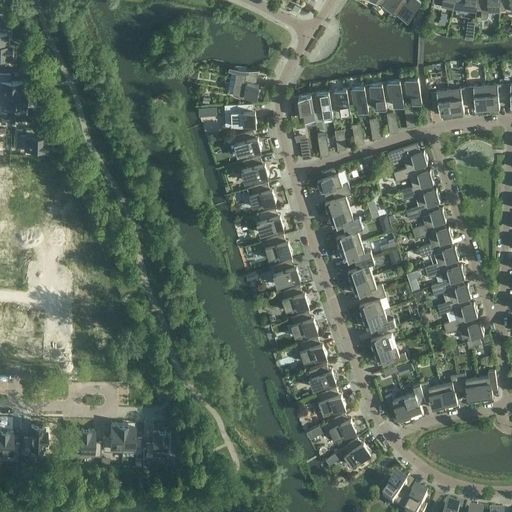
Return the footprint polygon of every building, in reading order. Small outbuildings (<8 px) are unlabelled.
[(377,0),(392,10),(398,0),(377,0)] [(398,0),(392,10),(408,19),(420,0),(408,0),(408,1),(407,0),(398,0)] [(454,0),(453,7),(476,10),(477,0),(454,0)] [(500,10),(499,0),(477,0),(476,10),(481,10),(481,19),(482,19),(483,19),(484,18),(486,17),(487,16),(488,15),(488,14),(488,10),(500,10)] [(511,0),(499,0),(500,10),(511,9),(511,0)] [(0,56),(10,57),(10,56),(10,45),(10,44),(6,44),(6,45),(0,44),(0,56)] [(260,70),(260,69),(256,70),(253,70),(249,70),(246,70),(243,69),(240,69),(237,68),(234,68),(237,69),(233,92),(238,93),(238,96),(237,96),(238,97),(240,97),(241,98),(243,98),(246,98),(247,98),(249,98),(248,98),(249,95),(257,96),(259,84),(256,83),(258,70),(260,70)] [(0,73),(0,92),(22,93),(22,92),(22,82),(22,81),(10,81),(10,74),(0,73)] [(402,95),(403,95),(411,94),(412,103),(422,101),(418,76),(400,79),(402,95)] [(400,79),(382,82),(385,98),(393,96),(395,105),(404,104),(403,95),(402,95),(400,79)] [(382,82),(364,84),(367,100),(375,99),(377,108),(386,107),(385,98),(382,82)] [(504,83),(486,85),(488,110),(498,109),(497,107),(500,107),(499,97),(505,97),(504,83)] [(349,103),(358,102),(359,111),(369,110),(367,100),(364,84),(347,87),(349,103)] [(486,85),(467,86),(469,100),(474,99),(475,109),(478,109),(478,111),(488,110),(486,85)] [(467,86),(449,89),(453,114),(462,113),(462,111),(464,110),(463,101),(469,100),(467,86)] [(347,87),(329,90),(331,106),(332,106),(340,105),(341,114),(351,112),(349,103),(347,87)] [(453,114),(449,89),(430,92),(432,105),(439,104),(440,114),(443,114),(443,116),(453,114)] [(329,90),(311,93),(313,109),(314,109),(322,107),(323,117),(333,115),(332,106),(331,106),(329,90)] [(0,104),(3,104),(3,112),(13,112),(13,105),(26,105),(26,104),(26,93),(22,92),(22,93),(0,92),(0,104)] [(311,93),(293,96),(295,112),(304,110),(306,119),(315,118),(314,109),(313,109),(311,93)] [(252,103),(224,105),(225,127),(236,127),(238,127),(240,128),(241,128),(243,128),(244,128),(246,127),(248,127),(249,127),(249,126),(248,126),(248,123),(256,123),(256,110),(253,110),(252,103)] [(21,128),(20,148),(25,148),(30,148),(30,151),(41,151),(42,148),(47,149),(47,136),(40,135),(41,128),(21,128)] [(254,130),(235,135),(227,137),(229,143),(235,142),(238,154),(243,153),(244,156),(243,156),(243,157),(244,157),(246,156),(248,156),(249,156),(252,155),(254,154),(255,153),(254,153),(254,150),(261,148),(258,136),(255,137),(254,130)] [(419,152),(416,143),(387,152),(390,162),(403,158),(406,167),(406,168),(422,162),(422,163),(428,161),(427,159),(428,158),(426,153),(425,153),(424,150),(419,152)] [(374,160),(373,155),(363,158),(364,163),(374,160)] [(262,163),(261,156),(242,161),(244,168),(242,168),(245,181),(250,179),(251,182),(250,182),(250,183),(252,183),(254,183),(255,182),(257,182),(258,181),(260,181),(261,180),(263,180),(262,179),(261,176),(269,174),(265,162),(262,163)] [(425,171),(422,163),(422,162),(406,168),(406,167),(394,171),(397,181),(409,177),(412,186),(413,187),(428,181),(428,182),(434,180),(433,178),(434,177),(433,172),(431,172),(430,169),(425,171)] [(336,192),(350,188),(348,181),(342,183),(339,172),(336,173),(334,168),(323,172),(325,177),(317,179),(321,191),(334,187),(336,192)] [(431,190),(428,182),(428,181),(413,187),(412,186),(400,190),(403,200),(416,196),(419,205),(419,206),(435,200),(435,201),(440,199),(439,197),(441,196),(439,191),(438,191),(437,188),(431,190)] [(253,207),(258,205),(259,208),(258,208),(258,209),(260,209),(261,209),(263,208),(265,208),(266,207),(268,207),(269,206),(270,206),(270,205),(269,205),(269,202),(276,200),(273,188),(270,189),(268,182),(250,187),(252,194),(249,195),(253,207)] [(329,214),(350,207),(346,196),(352,194),(350,188),(336,192),(337,198),(325,202),(329,214)] [(34,204),(34,214),(36,214),(36,220),(48,220),(49,209),(54,209),(54,199),(37,199),(37,204),(34,204)] [(54,199),(54,209),(60,209),(60,220),(71,221),(71,215),(74,215),(74,205),(72,205),(72,200),(54,199)] [(422,215),(425,224),(425,225),(441,219),(441,220),(446,218),(446,216),(447,215),(445,210),(444,210),(443,207),(437,209),(435,201),(435,200),(419,206),(419,205),(406,209),(409,219),(422,215)] [(350,207),(329,214),(333,225),(345,221),(347,227),(361,222),(359,216),(354,217),(350,207)] [(261,233),(266,231),(267,234),(266,234),(266,235),(268,235),(269,235),(271,234),(273,234),(274,233),(276,233),(278,231),(277,231),(277,228),(284,226),(280,214),(278,215),(276,208),(258,213),(260,220),(257,221),(261,233)] [(444,228),(441,220),(441,219),(425,225),(425,224),(412,228),(415,238),(428,234),(431,243),(431,244),(447,238),(447,239),(453,237),(452,235),(453,234),(451,229),(450,229),(449,226),(444,228)] [(340,248),(361,241),(358,230),(364,228),(361,222),(347,227),(349,232),(336,236),(340,248)] [(269,259),(274,257),(275,260),(274,260),(274,261),(276,261),(278,261),(279,260),(281,260),(282,259),(284,259),(285,258),(287,257),(286,257),(285,257),(285,254),(292,252),(288,240),(286,240),(284,234),(266,239),(268,246),(265,247),(269,259)] [(12,244),(12,256),(33,256),(33,238),(23,237),(23,245),(12,244)] [(434,253),(438,262),(438,263),(453,257),(453,258),(459,256),(458,254),(459,253),(458,248),(456,248),(455,245),(450,247),(447,239),(447,238),(431,244),(431,243),(419,247),(422,257),(434,253)] [(358,261),(373,256),(371,250),(365,252),(361,241),(340,248),(344,259),(357,255),(358,261)] [(81,246),(72,246),(72,265),(78,265),(78,268),(88,268),(88,265),(93,265),(93,252),(81,252),(81,246)] [(388,252),(392,264),(401,261),(397,249),(388,252)] [(12,256),(11,267),(23,267),(23,274),(32,275),(33,256),(12,256)] [(352,282),(373,275),(369,264),(375,262),(373,256),(358,261),(360,266),(348,270),(352,282)] [(441,273),(444,281),(444,282),(460,276),(460,277),(465,275),(465,273),(466,272),(464,267),(463,267),(462,264),(456,266),(453,258),(453,257),(438,263),(438,262),(425,266),(429,278),(441,273)] [(278,285),(283,283),(284,286),(283,286),(283,287),(285,287),(286,286),(288,286),(289,286),(292,284),(293,284),(295,283),(295,282),(294,283),(293,280),(301,277),(297,265),(294,266),(292,259),(274,265),(276,272),(274,273),(278,285)] [(370,295),(384,290),(382,284),(377,286),(373,275),(352,282),(356,294),(368,289),(370,295)] [(447,291),(450,300),(450,301),(466,295),(466,296),(472,294),(471,292),(472,291),(470,286),(469,286),(468,283),(462,285),(460,277),(460,276),(444,282),(444,281),(431,285),(434,295),(447,291)] [(84,284),(84,303),(104,304),(105,304),(106,291),(93,291),(94,284),(84,284)] [(309,303),(305,291),(303,292),(300,285),(282,291),(285,298),(282,299),(286,311),(291,309),(292,312),(291,312),(292,313),(293,312),(295,312),(296,312),(298,311),(299,311),(301,310),(302,309),(304,309),(303,308),(302,306),(309,303)] [(10,295),(10,307),(31,307),(31,289),(22,288),(22,296),(10,295)] [(363,316),(384,309),(381,298),(386,296),(384,290),(370,295),(372,300),(359,304),(363,316)] [(453,309),(456,319),(456,320),(472,314),(472,315),(478,313),(477,311),(478,310),(476,305),(475,305),(474,302),(469,304),(466,296),(466,295),(450,301),(450,300),(437,304),(440,314),(453,309)] [(80,303),(79,321),(89,322),(89,315),(104,315),(104,304),(84,303),(80,303)] [(10,307),(10,318),(21,318),(21,325),(31,326),(31,307),(10,307)] [(381,329),(396,324),(394,318),(388,320),(384,309),(363,316),(367,328),(379,324),(381,329)] [(318,329),(314,316),(311,317),(309,311),(291,317),(293,324),(291,324),(295,336),(300,335),(301,337),(300,338),(302,338),(304,338),(305,337),(307,337),(310,336),(311,335),(312,334),(311,334),(310,331),(318,329)] [(475,323),(472,315),(472,314),(456,320),(456,319),(444,323),(447,333),(459,328),(463,339),(484,332),(483,330),(485,329),(483,324),(482,324),(480,321),(475,323)] [(375,350),(396,343),(392,332),(398,330),(396,324),(381,329),(383,334),(371,338),(375,350)] [(97,326),(87,326),(87,346),(93,346),(93,348),(103,348),(103,346),(109,346),(109,333),(97,333),(97,326)] [(25,336),(16,336),(16,356),(22,356),(22,358),(32,358),(32,356),(37,356),(37,343),(25,343),(25,336)] [(300,350),(304,362),(309,360),(310,363),(309,363),(310,364),(311,364),(313,363),(314,363),(317,362),(320,360),(322,360),(321,359),(320,359),(320,357),(327,354),(323,342),(320,343),(318,336),(300,343),(302,349),(300,350)] [(482,343),(480,337),(467,341),(469,347),(482,343)] [(396,343),(375,350),(379,362),(391,358),(393,363),(407,359),(405,352),(399,354),(396,343)] [(97,362),(91,362),(91,375),(104,375),(103,382),(113,382),(113,362),(107,362),(107,359),(97,359),(97,362)] [(327,362),(309,368),(312,375),(309,376),(314,388),(319,386),(320,389),(319,389),(320,389),(322,389),(324,388),(325,388),(327,387),(328,387),(329,386),(331,385),(330,384),(330,385),(329,382),(336,379),(332,367),(329,368),(327,362)] [(398,371),(396,365),(383,369),(385,375),(398,371)] [(478,376),(481,398),(493,397),(491,384),(497,383),(495,368),(488,369),(489,375),(478,376)] [(465,372),(458,373),(461,388),(467,387),(469,400),(481,398),(478,376),(466,378),(465,372)] [(450,375),(452,381),(441,384),(446,405),(458,402),(455,390),(461,388),(458,373),(450,375)] [(446,405),(441,384),(429,387),(428,381),(420,383),(425,397),(431,396),(434,408),(446,405)] [(425,397),(420,383),(413,385),(415,391),(404,395),(412,416),(424,412),(419,399),(425,397)] [(339,394),(336,387),(319,394),(321,400),(319,401),(313,403),(318,416),(322,414),(323,417),(331,414),(333,414),(335,413),(336,413),(338,412),(340,410),(339,410),(338,407),(346,404),(341,393),(339,394)] [(412,416),(404,395),(394,399),(391,393),(385,396),(390,410),(396,408),(400,420),(412,416)] [(335,440),(340,437),(341,440),(340,440),(340,441),(344,440),(345,439),(347,439),(348,438),(349,437),(351,436),(352,435),(351,435),(350,432),(357,429),(351,417),(349,419),(345,412),(321,424),(328,437),(333,435),(335,440)] [(30,437),(23,437),(23,452),(43,452),(43,441),(46,441),(46,431),(44,430),(44,425),(43,425),(43,424),(36,424),(36,425),(31,425),(30,437)] [(103,436),(103,451),(122,452),(122,424),(111,424),(110,436),(103,436)] [(123,424),(122,447),(123,447),(141,447),(141,437),(134,437),(135,425),(128,425),(123,424)] [(81,434),(78,434),(78,445),(80,445),(80,456),(101,456),(101,441),(94,441),(94,429),(81,428),(81,434)] [(0,452),(19,453),(19,443),(12,443),(13,431),(7,430),(7,429),(1,429),(1,430),(0,430),(0,452)] [(152,442),(145,442),(145,457),(165,457),(165,447),(168,447),(168,436),(166,436),(166,431),(153,430),(152,442)] [(362,442),(357,437),(342,448),(346,453),(344,455),(352,465),(356,462),(358,465),(357,465),(357,466),(360,464),(361,463),(363,462),(364,461),(365,460),(366,459),(368,458),(367,458),(366,458),(365,456),(371,451),(364,441),(362,442)] [(399,507),(410,491),(405,488),(407,485),(397,478),(392,484),(390,482),(390,481),(389,482),(387,483),(386,484),(385,486),(384,487),(384,488),(383,490),(382,491),(383,492),(383,491),(385,493),(382,497),(392,505),(394,503),(399,507)] [(410,491),(399,507),(406,510),(404,511),(423,511),(424,511),(425,510),(426,508),(426,507),(427,505),(426,505),(426,506),(423,504),(427,497),(416,491),(415,494),(410,491)]
